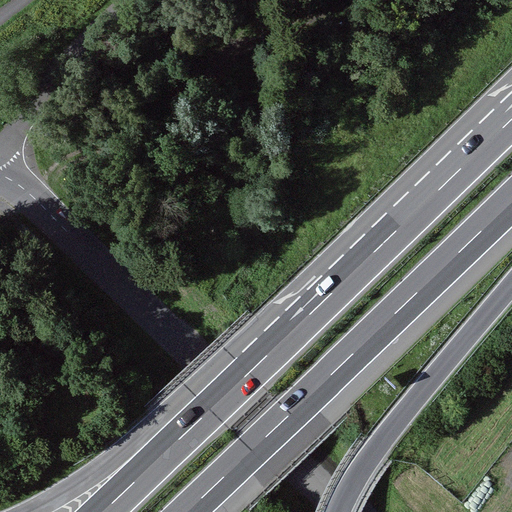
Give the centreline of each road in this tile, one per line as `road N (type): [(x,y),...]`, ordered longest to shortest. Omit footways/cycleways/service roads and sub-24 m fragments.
road 1 (residential): [(2,175),(42,198),(359,511)]
road 2 (motorway): [(191,511),(511,204)]
road 3 (motorway): [(511,122),(217,408)]
road 4 (motorway): [(342,511),(379,449),(511,289)]
road 5 (motorway): [(217,408),(36,511)]
road 6 (motorway): [(217,408),(107,511)]
